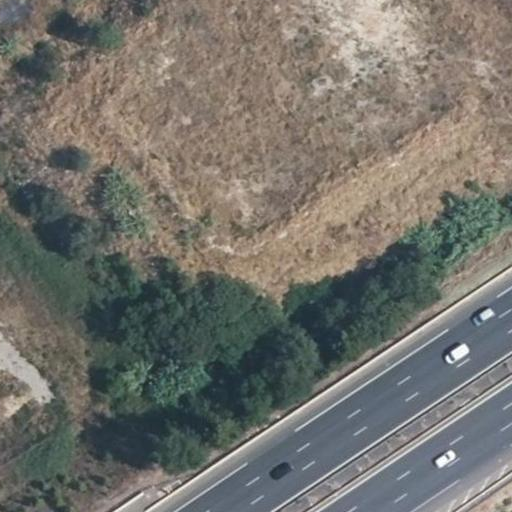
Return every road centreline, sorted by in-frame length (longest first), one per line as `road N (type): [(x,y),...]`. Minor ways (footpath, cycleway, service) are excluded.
road 1 (motorway): [(511,316),(221,511)]
road 2 (motorway): [(364,511),(511,412)]
